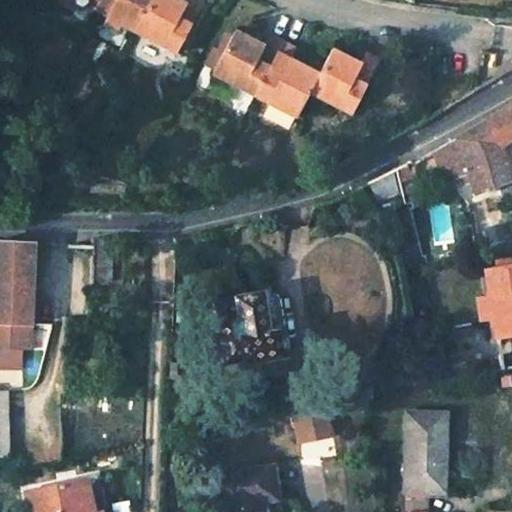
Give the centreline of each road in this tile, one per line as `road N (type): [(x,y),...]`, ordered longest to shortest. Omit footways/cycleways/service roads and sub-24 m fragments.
road 1 (unclassified): [(0,225),(175,222),(319,188),(511,83)]
road 2 (unknown): [(175,222),(166,446)]
road 3 (residential): [(292,0),(511,37)]
